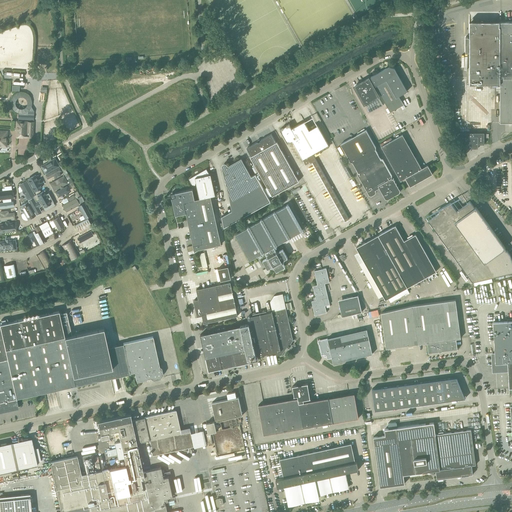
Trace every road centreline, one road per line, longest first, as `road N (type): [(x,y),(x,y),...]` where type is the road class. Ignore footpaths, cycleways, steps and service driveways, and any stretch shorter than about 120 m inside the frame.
road 1 (unclassified): [(199,386),(159,187),(382,57),(408,59)]
road 2 (unclassified): [(494,488),(483,401),(466,360),(343,377),(298,354)]
road 3 (unclassified): [(298,354),(304,333),(293,281),(300,264),(449,177)]
road 4 (unclassified): [(0,430),(199,386)]
road 5 (unclassified): [(32,158),(204,71)]
road 6 (unclassified): [(408,59),(449,177)]
